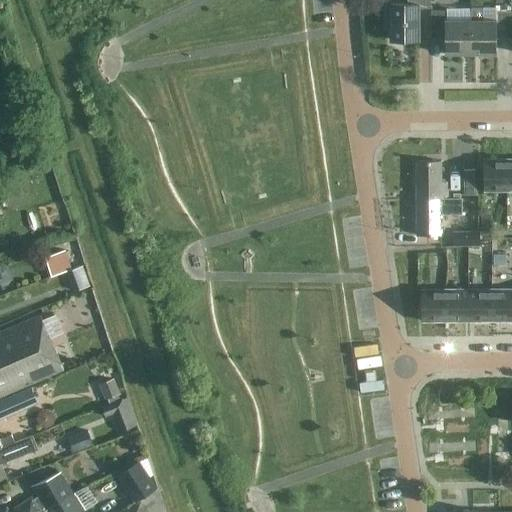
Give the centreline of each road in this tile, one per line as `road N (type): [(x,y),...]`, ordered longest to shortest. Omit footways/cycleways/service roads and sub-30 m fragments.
road 1 (unclassified): [(391,366),(352,133)]
road 2 (residential): [(352,133),(511,130)]
road 3 (unclassified): [(409,511),(391,366)]
road 4 (unclassified): [(352,133),(331,0)]
road 5 (residential): [(511,365),(391,366)]
